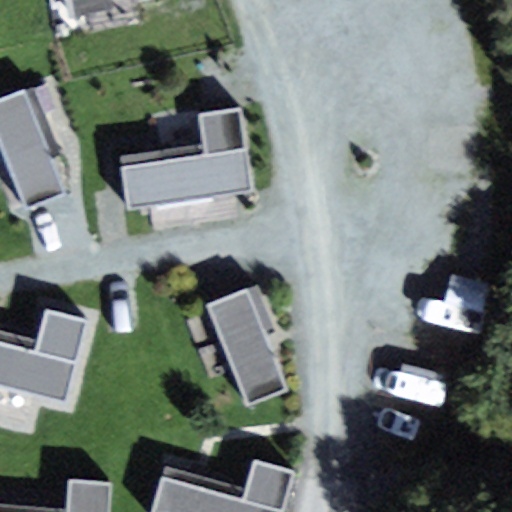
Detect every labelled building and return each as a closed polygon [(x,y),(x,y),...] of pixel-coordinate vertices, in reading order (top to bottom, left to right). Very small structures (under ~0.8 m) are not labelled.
[(67,195),(25,89),(0,98),(0,143),(27,211),(67,195)] [(120,164),(126,204),(253,184),(241,104),(199,111),(205,150),(120,164)] [(245,284),(206,299),(246,405),(286,390),(245,284)] [(45,311),(35,351),(0,342),(0,386),(67,403),(88,321),(45,311)] [(255,456),(243,496),(162,474),(150,511),(283,511),(296,467),(255,456)] [(70,475),(67,511),(109,511),(112,479),(70,475)]
